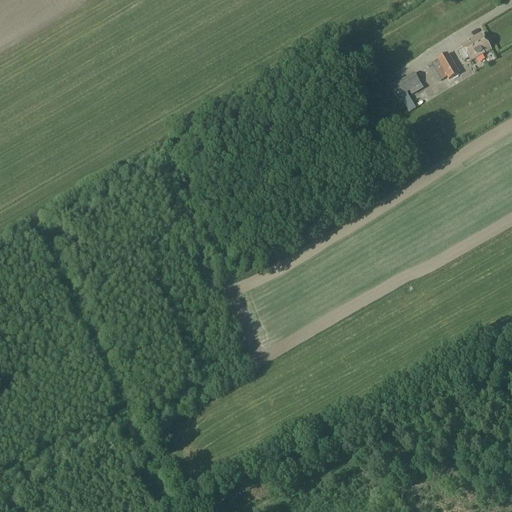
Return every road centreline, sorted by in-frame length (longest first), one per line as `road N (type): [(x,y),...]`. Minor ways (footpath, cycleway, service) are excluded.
road 1 (track): [(511,333),(192,511)]
road 2 (track): [(511,393),(490,384),(466,390),(252,511)]
